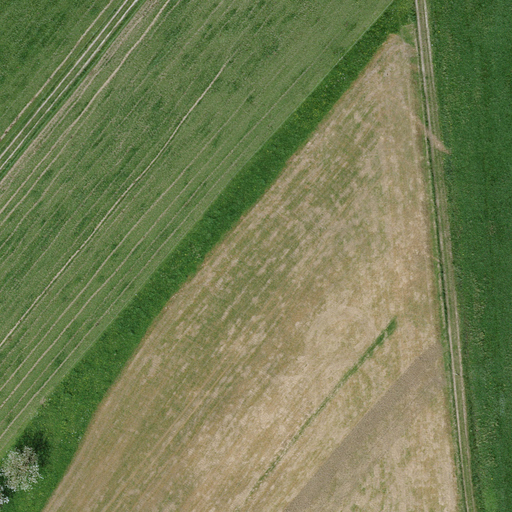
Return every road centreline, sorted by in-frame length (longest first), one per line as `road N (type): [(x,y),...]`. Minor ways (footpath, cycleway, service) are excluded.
road 1 (track): [(416,0),(468,511)]
road 2 (track): [(0,160),(127,0)]
